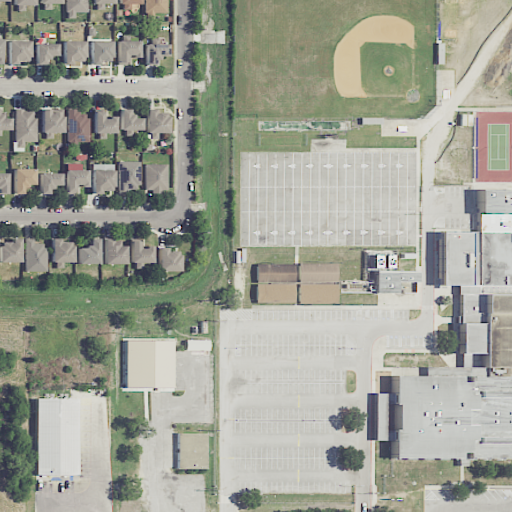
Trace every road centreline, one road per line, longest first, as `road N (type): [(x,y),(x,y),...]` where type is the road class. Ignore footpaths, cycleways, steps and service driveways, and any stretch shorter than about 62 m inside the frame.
road 1 (residential): [(184,217),(183,0)]
road 2 (residential): [(184,217),(0,216)]
road 3 (residential): [(0,88),(184,88)]
